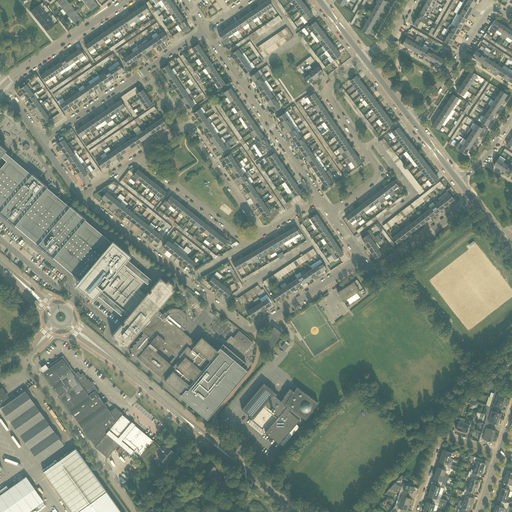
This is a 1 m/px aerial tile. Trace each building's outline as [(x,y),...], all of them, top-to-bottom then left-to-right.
[(63,9),(70,4),(71,3),(69,3),(66,0),(58,0),(57,1),(57,2),(57,1),(61,5),(60,6),(63,9)] [(88,8),(91,11),(98,6),(93,0),(89,0),(86,3),(89,7),(88,8)] [(268,10),(273,6),(268,0),(263,3),(268,10)] [(463,0),(462,3),(465,4),(472,8),(475,3),(470,0),(463,0)] [(165,5),(168,10),(174,6),(171,1),(165,5)] [(302,1),(295,6),(299,11),(306,6),(302,1)] [(258,7),(263,13),(268,10),(263,3),(258,7)] [(377,3),(374,9),(380,12),(383,7),(377,3)] [(425,3),(422,8),(429,12),(432,7),(425,3)] [(465,4),(463,3),(460,8),(469,14),(472,8),(465,4)] [(77,10),(75,11),(70,4),(63,9),(61,11),(64,15),(66,13),(69,17),(70,16),(69,16),(76,11),(77,10)] [(39,5),(31,12),(35,17),(43,10),(39,5)] [(144,14),(149,11),(145,5),(140,8),(144,14)] [(174,6),(168,10),(171,15),(178,11),(174,6)] [(306,6),(299,11),(302,16),(309,11),(306,6)] [(253,10),(258,16),(263,13),(258,7),(253,10)] [(144,15),(144,14),(140,8),(135,11),(139,18),(141,20),(146,17),(144,15)] [(422,8),(419,14),(426,18),(429,12),(422,8)] [(466,19),(469,14),(460,8),(457,14),(459,15),(466,19)] [(380,12),(374,9),(370,14),(377,18),(380,12)] [(43,10),(35,17),(39,22),(47,15),(43,10)] [(248,13),(253,20),(258,16),(253,10),(248,13)] [(72,21),(75,24),(82,19),(76,11),(69,16),(70,16),(73,20),(72,21)] [(135,11),(130,15),(134,21),(139,18),(135,11)] [(178,11),(171,15),(175,20),(181,16),(178,11)] [(309,11),(302,16),(300,18),(304,24),(307,22),(306,21),(313,16),(309,11)] [(243,17),(248,23),(253,20),(248,13),(243,17)] [(377,18),(370,14),(367,20),(374,23),(377,18)] [(419,14),(416,19),(423,23),(426,25),(429,19),(426,18),(419,14)] [(39,22),(43,27),(51,20),(47,15),(39,22)] [(129,25),(134,21),(130,15),(125,18),(129,25)] [(463,24),(466,19),(459,15),(456,20),(463,24)] [(175,20),(178,25),(185,20),(181,16),(175,20)] [(238,20),(243,27),(248,23),(243,17),(238,20)] [(124,28),(129,25),(125,18),(120,22),(124,28)] [(416,19),(413,25),(420,29),(423,23),(416,19)] [(51,20),(43,27),(47,32),(55,25),(51,20)] [(182,29),(188,25),(185,20),(178,25),(182,30),(182,29)] [(238,20),(233,24),(238,30),(243,27),(238,20)] [(374,23),(367,20),(364,25),(371,29),(374,23)] [(460,30),(463,25),(463,24),(456,20),(453,26),(460,30)] [(497,30),(501,24),(496,20),(489,30),(494,34),(497,30)] [(119,31),(124,28),(120,22),(115,25),(119,31)] [(312,32),(319,26),(315,22),(309,26),(308,25),(302,30),(306,36),(312,32)] [(228,27),(233,33),(238,30),(233,24),(228,27)] [(457,35),(460,30),(453,26),(450,24),(447,29),(457,35)] [(502,33),(506,27),(501,24),(497,30),(502,33)] [(114,35),(119,31),(115,25),(110,28),(114,35)] [(364,25),(361,31),(368,34),(371,29),(364,25)] [(319,26),(312,32),(316,36),(322,31),(319,26)] [(228,27),(223,30),(228,37),(233,33),(228,27)] [(502,33),(507,37),(511,31),(506,27),(502,33)] [(109,38),(114,35),(110,28),(105,32),(109,38)] [(454,41),(457,35),(447,29),(444,28),(441,33),(447,37),(454,41)] [(228,37),(223,30),(218,34),(223,40),(222,41),(224,44),(230,40),(228,37)] [(326,36),(322,31),(316,36),(313,38),(317,43),(319,41),(326,36)] [(104,41),(109,38),(105,32),(100,35),(104,41)] [(163,42),(168,38),(163,32),(158,35),(163,42)] [(104,41),(100,35),(95,38),(99,45),(104,41)] [(153,39),(158,45),(163,42),(158,35),(153,39)] [(411,41),(412,41),(413,38),(408,35),(406,38),(402,44),(408,48),(411,41)] [(326,36),(319,41),(323,46),(330,41),(326,36)] [(451,46),(452,45),(454,41),(447,37),(444,42),(451,46)] [(99,45),(95,38),(90,42),(95,48),(99,45)] [(413,51),(417,44),(418,41),(413,38),(412,41),(411,41),(408,48),(413,51)] [(158,45),(153,39),(148,42),(153,48),(158,45)] [(330,41),(323,46),(327,51),(333,46),(330,41)] [(89,52),(90,51),(91,53),(96,50),(94,48),(95,48),(90,42),(85,45),(89,52)] [(148,42),(144,45),(143,45),(148,52),(153,48),(148,42)] [(198,44),(192,48),(195,53),(202,49),(198,44)] [(413,51),(418,54),(422,47),(417,44),(413,51)] [(143,45),(138,49),(143,55),(148,52),(143,45)] [(134,52),(138,59),(143,55),(138,49),(137,46),(132,50),(134,52)] [(328,57),(330,55),(330,56),(337,50),(333,46),(327,51),(325,52),(328,57)] [(477,49),(476,51),(472,57),(477,60),(481,54),(485,48),(481,46),(479,50),(477,49)] [(422,47),(418,54),(424,57),(427,50),(422,47)] [(84,55),(80,49),(75,52),(79,58),(84,55)] [(199,58),(205,54),(202,49),(195,53),(199,58)] [(238,49),(232,54),(235,59),(241,54),(238,49)] [(442,57),(441,58),(438,57),(435,63),(440,66),(448,51),(445,49),(441,56),(442,57)] [(330,56),(334,60),(341,55),(337,50),(330,56)] [(427,50),(424,57),(429,60),(433,54),(427,50)] [(74,62),(79,58),(75,52),(70,55),(74,62)] [(134,52),(129,56),(133,62),(138,59),(134,52)] [(491,61),(492,61),(495,56),(489,52),(486,57),(482,64),(487,67),(491,61)] [(208,59),(205,54),(199,58),(202,63),(208,59)] [(245,59),(241,54),(235,59),(239,64),(245,59)] [(435,63),(438,57),(433,54),(429,60),(435,63)] [(486,57),(481,54),(477,60),(482,64),(486,57)] [(70,65),(74,62),(70,55),(65,59),(70,65)] [(123,59),(124,60),(122,61),(125,64),(126,63),(128,65),(133,62),(129,56),(128,56),(123,59)] [(65,69),(70,65),(65,59),(60,62),(65,69)] [(202,63),(205,68),(212,64),(208,59),(202,63)] [(248,64),(245,59),(239,64),(242,69),(248,64)] [(497,64),(492,61),(491,61),(487,67),(492,70),(497,64)] [(60,72),(65,69),(60,62),(55,66),(60,72)] [(502,68),(503,65),(498,62),(497,64),(492,70),(498,74),(502,68)] [(119,74),(124,70),(120,64),(115,67),(119,74)] [(205,68),(209,73),(215,69),(212,64),(205,68)] [(242,69),(245,74),(252,69),(248,64),(242,69)] [(318,76),(323,73),(318,66),(316,64),(311,67),(318,76)] [(115,67),(113,65),(108,68),(114,77),(119,74),(115,67)] [(171,70),(167,65),(161,69),(164,74),(171,70)] [(50,69),(55,75),(60,72),(55,66),(50,69)] [(311,67),(311,68),(307,71),(309,74),(313,80),(318,76),(311,67)] [(103,71),(105,74),(109,81),(114,77),(108,68),(103,71)] [(507,71),(502,68),(498,74),(503,77),(507,71)] [(50,79),(55,75),(50,69),(45,72),(50,79)] [(209,73),(212,78),(219,74),(215,69),(209,73)] [(507,71),(503,77),(508,81),(511,74),(511,71),(508,69),(507,71)] [(168,79),(174,75),(171,70),(164,74),(168,79)] [(250,76),(254,81),(260,77),(264,75),(260,70),(257,72),(256,72),(250,76)] [(477,75),(470,70),(467,76),(473,80),(477,75)] [(40,76),(45,82),(47,85),(52,82),(50,79),(45,72),(40,76)] [(177,73),(174,75),(168,79),(171,84),(180,79),(180,78),(177,73)] [(199,73),(194,76),(197,81),(202,78),(199,73)] [(105,74),(100,78),(104,84),(109,81),(105,74)] [(212,78),(216,83),(222,79),(219,74),(212,78)] [(304,77),(308,84),(313,80),(309,74),(304,77)] [(95,81),(99,87),(104,84),(100,78),(98,75),(93,79),(95,81)] [(356,76),(350,81),(353,85),(360,80),(356,76)] [(470,85),(473,80),(467,76),(464,81),(470,85)] [(260,77),(254,81),(257,86),(263,82),(260,77)] [(171,84),(175,89),(183,84),(180,79),(171,84)] [(219,88),(225,84),(222,79),(216,83),(219,88)] [(360,80),(353,85),(357,90),(364,85),(360,80)] [(89,94),(94,91),(90,84),(88,82),(88,81),(83,85),(85,88),(89,94)] [(95,81),(90,84),(94,91),(99,87),(95,81)] [(460,86),(466,90),(470,85),(464,81),(460,86)] [(257,86),(260,91),(267,87),(263,82),(257,86)] [(30,89),(32,88),(29,83),(20,89),(23,94),(30,89)] [(184,90),(187,88),(183,83),(183,84),(175,89),(178,94),(184,90)] [(270,92),(273,90),(270,85),(267,87),(260,91),(264,96),(270,92)] [(357,90),(361,95),(367,90),(364,85),(357,90)] [(466,90),(460,86),(457,92),(463,96),(466,90)] [(80,91),(84,98),(89,94),(85,88),(80,91)] [(224,93),(227,97),(234,93),(231,88),(224,93)] [(33,94),(30,89),(23,94),(27,99),(33,94)] [(504,100),(507,95),(501,90),(498,89),(494,94),(497,96),(504,100)] [(140,99),(146,95),(143,90),(139,92),(137,93),(136,94),(140,99)] [(181,99),(188,95),(184,90),(178,94),(181,99)] [(361,95),(364,100),(371,95),(367,90),(361,95)] [(84,98),(80,91),(75,94),(79,101),(84,98)] [(274,97),(270,92),(264,96),(267,101),(274,97)] [(227,97),(231,102),(237,98),(234,93),(227,97)] [(317,98),(314,93),(307,97),(309,100),(311,102),(317,98)] [(30,104),(37,99),(33,94),(27,99),(30,104)] [(75,94),(70,98),(74,104),(79,101),(75,94)] [(453,94),(449,100),(455,104),(458,99),(459,98),(453,94)] [(150,100),(146,95),(140,99),(137,101),(141,106),(141,105),(150,100)] [(185,104),(191,100),(188,95),(181,99),(185,104)] [(267,101),(271,106),(277,102),(281,100),(277,95),(274,97),(267,101)] [(364,100),(368,105),(375,99),(371,95),(364,100)] [(497,96),(494,101),(500,105),(504,100),(497,96)] [(74,104),(70,98),(65,101),(69,108),(74,104)] [(237,98),(231,102),(234,107),(241,103),(237,98)] [(317,98),(311,102),(314,107),(321,103),(317,98)] [(40,104),(37,99),(30,104),(34,109),(40,104)] [(58,102),(64,111),(69,108),(65,101),(63,99),(58,102)] [(375,99),(368,105),(372,109),(378,104),(375,99)] [(125,107),(121,100),(116,104),(120,110),(125,107)] [(145,111),(153,105),(150,100),(141,105),(145,111)] [(185,104),(188,109),(195,105),(191,100),(185,104)] [(452,109),(455,104),(449,100),(446,105),(452,109)] [(494,101),(490,106),(497,110),(500,105),(494,101)] [(271,106),(274,111),(280,107),(277,102),(271,106)] [(43,103),(40,104),(34,109),(37,114),(43,109),(46,107),(43,103)] [(244,108),(241,103),(234,107),(237,112),(244,108)] [(314,107),(318,112),(324,108),(321,103),(314,107)] [(115,113),(120,110),(116,104),(111,107),(115,113)] [(372,109),(375,114),(382,109),(378,104),(372,109)] [(455,111),(452,109),(446,105),(442,110),(449,114),(451,116),(452,116),(455,111)] [(485,110),(493,115),(497,110),(490,106),(488,105),(485,110)] [(110,117),(115,113),(111,107),(106,110),(110,117)] [(239,119),(247,113),(244,108),(237,112),(231,116),(234,119),(237,117),(239,119)] [(318,112),(321,117),(327,113),(324,108),(318,112)] [(40,119),(47,114),(43,109),(37,114),(40,119)] [(200,109),(193,113),(197,118),(203,114),(200,109)] [(375,114),(379,119),(386,114),(382,109),(375,114)] [(111,119),(110,117),(106,110),(101,114),(105,120),(107,122),(111,119)] [(439,115),(445,119),(448,121),(451,116),(449,114),(442,110),(439,115)] [(490,121),(493,115),(485,110),(481,115),(484,117),(490,121)] [(239,119),(242,124),(251,118),(247,113),(239,119)] [(284,113),(278,117),(281,122),(288,118),(284,113)] [(321,117),(324,122),(331,118),(327,113),(321,117)] [(47,114),(40,119),(44,124),(50,120),(50,119),(47,114)] [(103,122),(105,120),(101,114),(96,117),(100,124),(103,122)] [(206,119),(203,114),(197,118),(200,123),(206,119)] [(379,119),(383,124),(389,119),(386,114),(379,119)] [(442,125),(445,119),(439,115),(436,121),(442,125)] [(100,124),(96,117),(91,121),(95,127),(97,130),(102,126),(101,126),(100,124)] [(203,128),(210,124),(210,123),(212,122),(209,117),(206,119),(200,123),(203,128)] [(486,126),(490,121),(484,117),(480,122),(486,126)] [(166,125),(162,118),(157,122),(161,128),(166,125)] [(245,129),(248,127),(254,123),(251,118),(242,124),(245,129)] [(291,123),(288,118),(281,122),(285,127),(291,123)] [(324,122),(328,127),(334,123),(331,118),(324,122)] [(386,129),(393,123),(389,119),(383,124),(386,129)] [(95,127),(91,121),(86,124),(90,130),(92,133),(97,130),(95,127)] [(432,126),(438,130),(442,125),(436,121),(432,126)] [(157,122),(152,125),(156,131),(161,128),(157,122)] [(248,127),(251,132),(258,128),(254,123),(248,127)] [(288,132),(294,128),(291,123),(285,127),(288,132)] [(328,127),(331,132),(338,128),(334,123),(328,127)] [(85,134),(90,130),(86,124),(81,127),(85,134)] [(210,124),(203,128),(207,133),(213,129),(210,124)] [(476,124),(473,130),(479,134),(482,128),(476,124)] [(156,131),(152,125),(147,128),(151,135),(156,131)] [(141,141),(146,138),(142,132),(138,126),(133,130),(137,135),(141,141)] [(85,134),(81,127),(76,131),(80,137),(85,134)] [(210,138),(216,134),(218,132),(215,127),(213,129),(207,133),(210,138)] [(402,132),(398,127),(391,132),(395,137),(402,132)] [(151,135),(147,128),(142,132),(146,138),(151,135)] [(258,128),(251,132),(255,137),(261,133),(258,128)] [(298,133),(294,128),(288,132),(291,137),(298,133)] [(331,132),(335,137),(341,133),(338,128),(331,132)] [(475,139),(479,134),(473,130),(470,128),(466,133),(469,135),(475,139)] [(317,134),(320,139),(323,138),(321,134),(326,131),(324,129),(319,133),(317,134)] [(395,137),(399,142),(406,136),(402,132),(395,137)] [(261,133),(255,137),(258,142),(264,138),(261,133)] [(301,138),(298,133),(291,137),(295,142),(301,138)] [(335,137),(338,142),(344,138),(341,133),(335,137)] [(216,134),(210,138),(214,143),(220,139),(216,134)] [(137,135),(132,138),(136,145),(141,141),(137,135)] [(466,140),(472,144),(475,139),(469,135),(466,140)] [(125,139),(127,142),(131,148),(136,145),(132,138),(130,136),(125,139)] [(399,142),(402,147),(409,141),(406,136),(399,142)] [(217,148),(223,144),(223,143),(225,142),(222,137),(220,139),(214,143),(217,148)] [(264,138),(258,142),(261,147),(268,143),(264,138)] [(305,143),(301,138),(295,142),(298,147),(305,143)] [(338,142),(341,147),(348,143),(344,138),(338,142)] [(472,144),(466,140),(462,138),(459,143),(462,145),(469,149),(472,144)] [(64,139),(57,143),(61,148),(67,144),(64,139)] [(402,147),(406,151),(413,146),(409,141),(402,147)] [(127,142),(122,145),(126,152),(131,148),(127,142)] [(217,148),(220,153),(230,147),(227,142),(223,144),(217,148)] [(70,143),(67,144),(61,148),(64,153),(71,149),(70,149),(73,147),(70,143)] [(122,145),(120,143),(115,146),(117,149),(121,155),(126,152),(122,145)] [(268,143),(261,147),(258,149),(261,154),(265,152),(271,148),(268,143)] [(308,148),(305,143),(298,147),(302,152),(308,148)] [(342,154),(351,148),(348,143),(341,147),(338,149),(342,154)] [(391,148),(387,143),(382,147),(386,151),(391,148)] [(456,149),(465,155),(469,149),(462,145),(459,143),(456,149)] [(81,278),(97,260),(78,244),(82,240),(78,236),(74,241),(63,232),(63,231),(67,227),(59,220),(68,209),(11,161),(1,172),(0,170),(0,158),(7,150),(0,144),(0,209),(48,250),(81,278)] [(406,151),(410,156),(417,151),(413,146),(406,151)] [(308,148),(302,152),(305,157),(311,153),(308,148)] [(343,160),(348,157),(354,153),(351,148),(342,154),(340,155),(343,160)] [(395,153),(391,148),(386,151),(390,156),(395,153)] [(74,154),(71,149),(64,153),(68,158),(74,154)] [(117,149),(112,152),(116,158),(121,155),(117,149)] [(106,153),(107,155),(111,162),(116,158),(112,152),(111,150),(106,153)] [(417,151),(410,156),(413,161),(420,156),(417,151)] [(278,158),(274,153),(268,157),(271,162),(278,158)] [(305,157),(308,162),(315,158),(311,153),(305,157)] [(358,157),(354,153),(348,157),(351,162),(358,157)] [(398,157),(395,153),(390,156),(393,161),(398,157)] [(77,159),(74,154),(68,158),(71,163),(77,159)] [(230,154),(224,158),(227,163),(233,159),(230,154)] [(111,162),(107,155),(102,159),(106,165),(111,162)] [(312,167),(321,161),(321,160),(318,156),(317,156),(315,158),(308,162),(312,167)] [(413,161),(417,166),(424,160),(420,156),(413,161)] [(227,163),(231,168),(240,162),(236,157),(233,159),(227,163)] [(361,163),(358,157),(351,162),(348,164),(352,169),(361,163)] [(402,162),(398,157),(393,161),(397,166),(402,162)] [(271,162),(275,167),(281,163),(278,158),(271,162)] [(81,164),(77,159),(71,163),(74,168),(81,164)] [(97,162),(101,169),(106,165),(102,159),(97,162)] [(504,162),(498,159),(494,165),(500,168),(504,162)] [(417,166),(421,171),(428,165),(424,160),(417,166)] [(324,166),(321,161),(312,167),(315,172),(324,166)] [(240,162),(231,168),(234,173),(243,167),(240,162)] [(397,166),(401,171),(406,167),(402,162),(397,166)] [(509,166),(504,162),(500,168),(505,172),(509,166)] [(281,163),(275,167),(272,169),(276,174),(278,172),(285,168),(281,163)] [(84,169),(81,164),(74,168),(78,173),(84,169)] [(421,171),(424,175),(431,170),(428,165),(421,171)] [(325,173),(325,172),(327,171),(324,166),(315,172),(319,177),(325,173)] [(130,179),(135,182),(137,179),(142,173),(138,169),(136,171),(133,167),(129,170),(134,174),(132,176),(130,179)] [(243,167),(234,173),(237,178),(246,172),(243,167)] [(401,171),(404,175),(409,172),(406,167),(401,171)] [(285,168),(278,172),(282,177),(288,173),(285,168)] [(84,169),(78,173),(81,178),(85,176),(88,174),(87,174),(84,169)] [(424,175),(428,180),(435,175),(431,170),(424,175)] [(241,183),(247,179),(250,176),(247,171),(246,172),(237,178),(241,183)] [(408,180),(413,177),(409,172),(404,175),(408,180)] [(142,173),(137,179),(142,183),(147,177),(142,173)] [(285,182),(291,178),(288,173),(282,177),(285,182)] [(328,178),(325,173),(319,177),(322,182),(328,178)] [(428,180),(432,185),(439,180),(435,175),(428,180)] [(147,177),(142,183),(147,187),(152,181),(147,177)] [(417,181),(413,177),(408,180),(412,185),(417,181)] [(295,182),(291,178),(285,182),(288,187),(295,182)] [(325,187),(332,182),(328,178),(322,182),(325,187)] [(250,184),(247,179),(241,183),(244,188),(250,184)] [(393,190),(398,186),(394,180),(389,184),(393,190)] [(147,187),(152,191),(157,184),(152,181),(147,187)] [(420,186),(417,181),(412,185),(415,190),(420,186)] [(298,188),(295,182),(288,187),(292,192),(298,188)] [(157,184),(152,191),(156,194),(161,188),(157,184)] [(247,193),(254,189),(250,184),(244,188),(247,193)] [(396,193),(395,192),(393,190),(389,184),(384,187),(389,194),(391,197),(396,193)] [(424,191),(420,186),(415,190),(419,195),(424,191)] [(389,194),(384,187),(379,191),(384,197),(389,194)] [(161,198),(166,192),(161,188),(156,194),(161,198)] [(302,193),(298,188),(292,192),(295,197),(296,196),(299,194),(302,193)] [(446,190),(447,191),(442,194),(449,203),(454,200),(451,195),(453,194),(449,188),(446,190)] [(247,193),(251,198),(257,193),(254,189),(247,193)] [(379,191),(374,195),(379,201),(381,204),(384,201),(386,200),(384,197),(379,191)] [(106,192),(102,198),(106,202),(111,195),(106,192)] [(429,197),(427,195),(426,192),(421,196),(425,201),(429,197)] [(257,193),(251,198),(254,203),(260,198),(257,193)] [(445,207),(449,203),(442,194),(437,198),(440,201),(445,207)] [(111,205),(116,199),(111,195),(106,202),(111,205)] [(374,195),(370,198),(374,204),(379,201),(374,195)] [(169,208),(171,206),(175,199),(171,196),(167,200),(166,200),(162,205),(168,209),(169,208)] [(421,196),(420,196),(416,200),(420,205),(425,201),(421,196)] [(118,197),(116,199),(111,205),(116,209),(122,201),(118,197)] [(257,208),(266,202),(262,197),(260,198),(254,203),(257,208)] [(369,208),(374,204),(370,198),(365,202),(369,208)] [(171,206),(175,209),(180,203),(175,199),(171,206)] [(123,200),(122,201),(116,209),(120,213),(125,207),(128,203),(123,200)] [(420,205),(416,200),(411,203),(415,208),(420,205)] [(261,213),(269,208),(270,207),(267,201),(266,202),(257,208),(261,213)] [(440,211),(445,207),(440,201),(435,205),(440,211)] [(365,212),(369,208),(365,202),(360,206),(365,212)] [(185,207),(180,203),(175,209),(180,213),(185,207)] [(411,203),(406,207),(410,212),(415,208),(411,203)] [(440,211),(435,205),(430,208),(435,214),(440,211)] [(270,209),(269,208),(261,213),(264,218),(267,216),(269,214),(272,213),(274,211),(276,210),(274,206),(270,209)] [(360,215),(365,212),(360,206),(355,209),(360,215)] [(130,210),(125,207),(120,213),(125,217),(130,210)] [(185,207),(180,213),(185,217),(190,211),(185,207)] [(410,212),(406,207),(402,211),(406,216),(410,212)] [(435,214),(430,208),(426,212),(430,218),(435,214)] [(355,219),(358,223),(363,219),(360,215),(355,209),(351,213),(355,219)] [(135,214),(130,210),(125,217),(130,220),(135,214)] [(190,211),(185,217),(189,221),(194,215),(190,211)] [(406,216),(402,211),(397,214),(401,219),(406,216)] [(421,216),(426,222),(430,218),(426,212),(421,216)] [(346,217),(350,223),(355,219),(351,213),(346,217)] [(139,218),(135,214),(130,220),(135,224),(139,218)] [(316,214),(310,218),(313,223),(320,219),(316,214)] [(401,219),(397,214),(392,218),(396,223),(401,219)] [(194,215),(189,221),(194,224),(199,218),(194,215)] [(139,218),(135,224),(139,228),(144,222),(146,219),(141,216),(140,218),(139,218)] [(426,222),(421,216),(416,219),(421,225),(426,222)] [(199,228),(204,222),(199,218),(194,224),(199,228)] [(396,223),(392,218),(387,222),(391,227),(396,223)] [(320,219),(313,223),(317,228),(323,224),(320,219)] [(421,225),(416,219),(411,223),(416,229),(421,225)] [(149,226),(144,222),(139,228),(144,232),(149,226)] [(204,232),(208,226),(204,222),(199,228),(204,232)] [(416,229),(411,223),(406,227),(411,233),(416,229)] [(323,224),(317,228),(320,233),(326,229),(323,224)] [(154,229),(149,226),(144,232),(149,235),(154,229)] [(208,236),(213,230),(208,226),(204,232),(208,236)] [(294,236),(299,233),(295,227),(290,230),(294,236)] [(407,237),(411,233),(406,227),(402,230),(407,237)] [(407,237),(402,230),(399,228),(395,231),(397,234),(402,240),(407,237)] [(153,239),(158,233),(154,229),(149,235),(153,239)] [(326,229),(320,233),(323,238),(330,234),(326,229)] [(361,235),(362,238),(365,243),(375,237),(369,229),(361,235)] [(211,242),(218,233),(213,230),(208,236),(206,239),(211,242)] [(289,239),(294,236),(290,230),(285,233),(289,239)] [(153,239),(158,243),(163,237),(158,233),(153,239)] [(218,233),(211,242),(216,246),(216,245),(223,237),(218,233)] [(284,242),(289,239),(285,233),(280,236),(284,242)] [(323,238),(327,243),(333,239),(330,234),(323,238)] [(397,234),(392,238),(397,244),(402,240),(397,234)] [(278,246),(284,242),(280,236),(274,239),(278,246)] [(375,244),(377,243),(378,241),(375,236),(375,237),(365,243),(368,248),(375,244)] [(221,249),(222,247),(227,241),(223,237),(216,245),(221,249)] [(273,249),(278,246),(274,239),(269,242),(273,249)] [(328,250),(330,248),(337,244),(333,239),(327,243),(325,245),(328,250)] [(97,260),(81,278),(75,285),(93,300),(96,297),(99,293),(112,304),(137,275),(130,269),(132,267),(126,262),(131,256),(113,241),(97,260)] [(168,241),(163,247),(168,250),(172,244),(168,241)] [(273,249),(269,242),(264,245),(269,254),(270,255),(275,252),(273,249)] [(172,254),(177,248),(172,244),(168,250),(172,254)] [(327,250),(331,255),(340,249),(337,244),(330,248),(328,250),(327,250)] [(378,249),(375,244),(368,248),(372,253),(378,249)] [(264,245),(259,248),(263,255),(264,257),(269,254),(264,245)] [(177,258),(182,252),(177,248),(172,254),(177,258)] [(264,262),(261,256),(263,255),(259,248),(254,251),(258,258),(259,260),(261,264),(264,262)] [(313,248),(308,252),(312,257),(317,254),(313,248)] [(182,262),(187,256),(189,253),(184,249),(182,252),(177,258),(182,262)] [(334,260),(343,254),(340,249),(331,255),(334,260)] [(382,254),(380,252),(378,249),(372,253),(375,258),(382,254)] [(252,261),(258,258),(254,251),(249,254),(252,261)] [(247,264),(252,261),(249,254),(243,257),(247,264)] [(187,266),(191,259),(187,256),(182,262),(187,266)] [(238,260),(242,267),(247,264),(243,257),(238,260)] [(191,269),(196,263),(191,259),(187,266),(191,269)] [(321,272),(327,268),(322,262),(320,259),(315,262),(317,265),(321,272)] [(238,260),(233,263),(237,270),(242,267),(238,260)] [(297,267),(293,262),(288,265),(292,270),(297,267)] [(292,270),(288,265),(283,268),(286,274),(292,270)] [(317,265),(312,269),(316,275),(321,272),(317,265)] [(312,269),(307,272),(311,278),(316,275),(312,269)] [(307,272),(302,275),(306,282),(311,278),(307,272)] [(220,278),(215,274),(208,283),(213,286),(217,280),(220,278)] [(187,318),(187,317),(186,316),(186,315),(185,314),(185,313),(184,312),(183,311),(182,311),(181,310),(180,310),(179,309),(178,309),(177,309),(176,308),(175,308),(174,308),(173,309),(172,309),(171,309),(170,310),(169,310),(168,311),(167,311),(167,312),(166,313),(165,312),(163,314),(158,310),(175,289),(173,288),(175,285),(168,280),(166,282),(160,277),(150,289),(151,290),(150,293),(148,292),(146,295),(140,289),(145,282),(137,275),(112,304),(127,317),(124,321),(125,322),(123,324),(121,323),(111,335),(117,340),(115,343),(122,348),(124,346),(126,347),(140,330),(144,333),(143,333),(144,333),(143,334),(142,335),(142,337),(139,338),(140,340),(136,342),(137,344),(133,345),(134,347),(130,348),(131,351),(132,352),(130,354),(133,357),(135,355),(138,358),(161,377),(165,380),(165,381),(181,395),(181,394),(185,398),(184,399),(207,419),(248,371),(243,367),(246,363),(223,344),(217,350),(201,337),(194,346),(184,338),(183,332),(185,329),(184,328),(185,328),(186,327),(186,326),(186,325),(187,325),(187,324),(187,323),(187,322),(187,321),(187,320),(187,319),(187,318)] [(273,275),(268,278),(271,283),(276,280),(273,275)] [(302,275),(297,279),(301,285),(306,282),(302,275)] [(271,283),(268,278),(263,282),(266,287),(271,283)] [(297,279),(292,282),(296,288),(301,285),(297,279)] [(345,287),(337,292),(346,306),(354,301),(366,293),(357,279),(354,282),(353,281),(345,287)] [(217,290),(222,284),(217,280),(213,286),(217,290)] [(292,282),(287,285),(291,292),(296,288),(292,282)] [(222,294),(227,288),(222,284),(217,290),(222,294)] [(258,285),(253,288),(256,293),(261,290),(258,285)] [(287,285),(282,288),(282,289),(286,295),(291,292),(287,285)] [(222,294),(227,298),(232,292),(227,288),(222,294)] [(256,293),(253,288),(248,292),(251,297),(256,293)] [(282,289),(277,292),(281,298),(286,295),(282,289)] [(248,292),(243,295),(246,300),(251,297),(248,292)] [(272,295),(276,302),(281,298),(277,292),(272,295)] [(243,295),(238,298),(241,303),(246,300),(243,295)] [(267,298),(262,302),(266,308),(271,305),(267,298)] [(255,303),(261,312),(266,308),(262,302),(260,300),(255,303)] [(250,307),(252,309),(256,315),(261,312),(255,303),(255,304),(250,307)] [(252,309),(247,312),(251,318),(256,315),(252,309)] [(274,327),(263,340),(272,347),(282,334),(274,327)] [(231,335),(226,341),(228,343),(229,342),(243,354),(253,342),(239,331),(233,337),(231,335)] [(80,375),(78,372),(75,374),(72,370),(71,371),(68,367),(69,366),(64,358),(49,368),(43,373),(67,407),(95,387),(92,382),(91,383),(88,379),(87,380),(83,374),(80,375)] [(314,411),(314,410),(319,403),(297,387),(294,391),(290,388),(283,397),(284,397),(281,401),(275,396),(277,394),(273,391),(274,390),(269,387),(264,383),(242,409),(253,419),(258,413),(263,407),(265,405),(270,410),(273,412),(278,416),(277,418),(278,419),(273,425),(272,424),(265,432),(280,445),(301,421),(300,420),(302,417),(307,420),(312,413),(313,413),(314,412),(314,411)] [(67,407),(83,429),(95,446),(122,414),(122,415),(123,414),(116,408),(110,412),(97,394),(99,392),(95,387),(67,407)] [(496,389),(494,393),(497,394),(496,399),(505,402),(507,397),(501,395),(502,391),(496,389)] [(1,408),(39,462),(64,445),(25,391),(1,408)] [(496,409),(497,406),(503,408),(505,402),(496,399),(493,398),(491,403),(490,407),(496,409)] [(502,414),(495,412),(496,409),(490,407),(489,410),(488,415),(490,416),(500,419),(502,414)] [(119,444),(137,460),(153,440),(153,441),(122,415),(122,414),(95,446),(95,447),(107,457),(106,458),(107,458),(119,444)] [(491,426),(492,423),(498,425),(500,419),(490,416),(489,421),(485,420),(484,424),(491,426)] [(465,423),(459,421),(460,418),(457,417),(455,423),(458,424),(456,430),(462,432),(465,423)] [(467,434),(469,428),(472,429),(474,422),(471,421),(470,424),(465,423),(462,432),(467,434)] [(496,431),(490,429),(491,426),(484,424),(482,432),(494,436),(496,431)] [(479,442),(485,444),(486,440),(492,442),(494,436),(482,432),(479,442)] [(166,471),(173,463),(173,462),(172,463),(169,461),(175,453),(174,454),(166,447),(167,446),(166,447),(163,445),(160,449),(162,451),(158,457),(163,462),(160,465),(166,471)] [(451,455),(455,456),(456,451),(449,448),(448,451),(446,451),(446,450),(443,450),(442,456),(450,458),(451,455)] [(43,472),(71,511),(97,511),(113,501),(76,449),(43,472)] [(453,462),(449,461),(450,458),(442,456),(440,461),(442,462),(442,463),(443,462),(445,463),(444,466),(451,468),(453,462)] [(474,456),(473,459),(474,460),(474,462),(476,463),(475,466),(485,470),(485,468),(486,466),(486,465),(485,465),(486,463),(481,462),(482,459),(483,460),(483,459),(474,456)] [(220,487),(225,481),(214,471),(216,469),(210,464),(200,476),(206,481),(208,477),(220,487)] [(450,471),(451,468),(444,466),(443,469),(441,468),(440,468),(441,468),(438,467),(436,473),(445,476),(447,470),(450,471)] [(482,474),(483,474),(483,473),(484,472),(484,471),(485,470),(475,466),(474,470),(471,469),(471,471),(469,471),(469,474),(477,477),(478,474),(482,475),(482,474)] [(438,483),(445,486),(446,486),(449,477),(445,476),(436,473),(434,479),(437,480),(439,480),(438,483)] [(480,481),(476,479),(477,477),(469,474),(468,477),(471,478),(470,484),(479,487),(479,486),(480,485),(480,484),(480,482),(479,482),(480,481)] [(26,477),(0,494),(0,511),(27,511),(44,501),(26,477)] [(410,482),(405,483),(405,485),(404,487),(401,486),(399,492),(406,494),(407,491),(412,493),(414,487),(410,485),(409,483),(410,483),(410,482)] [(445,486),(438,483),(437,486),(435,485),(432,484),(430,490),(442,494),(445,486)] [(477,491),(478,490),(478,489),(479,488),(479,487),(470,484),(469,487),(466,486),(464,492),(471,494),(472,491),(476,492),(477,491)] [(501,489),(500,490),(500,491),(499,492),(499,493),(509,496),(510,491),(511,491),(511,487),(507,486),(506,489),(502,488),(501,489)] [(432,501),(439,503),(446,505),(447,500),(441,498),(441,497),(442,494),(430,490),(428,496),(431,497),(433,498),(432,501)] [(474,498),(470,497),(471,494),(464,492),(463,491),(462,494),(466,496),(464,501),(474,504),(474,503),(474,502),(474,501),(474,500),(474,498)] [(397,500),(400,502),(409,504),(410,498),(408,498),(408,497),(407,498),(405,497),(406,494),(399,492),(398,497),(397,500)] [(509,503),(507,502),(509,496),(499,493),(498,495),(498,496),(498,497),(498,498),(499,498),(498,499),(502,501),(501,504),(508,506),(509,503)] [(471,508),(472,508),(473,506),(473,505),(474,504),(464,501),(459,500),(457,508),(458,509),(465,511),(466,508),(471,510),(471,508)] [(433,511),(435,505),(439,506),(439,503),(432,501),(432,503),(430,503),(429,503),(427,502),(425,508),(433,511)] [(400,502),(399,505),(396,504),(395,506),(393,508),(398,511),(399,511),(402,509),(404,509),(404,510),(404,509),(407,510),(409,504),(400,502)]
